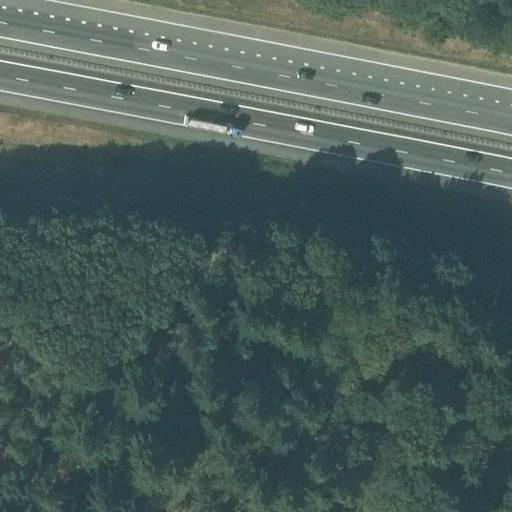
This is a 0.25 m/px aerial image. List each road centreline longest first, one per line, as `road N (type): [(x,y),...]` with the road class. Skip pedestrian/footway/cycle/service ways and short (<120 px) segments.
road 1 (motorway): [(511,121),(0,23)]
road 2 (motorway): [(0,77),(511,175)]
